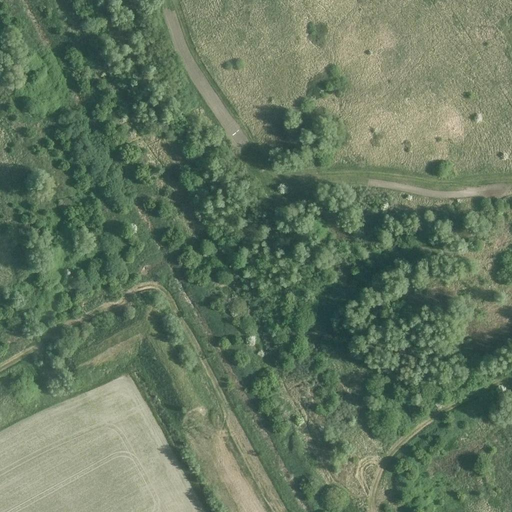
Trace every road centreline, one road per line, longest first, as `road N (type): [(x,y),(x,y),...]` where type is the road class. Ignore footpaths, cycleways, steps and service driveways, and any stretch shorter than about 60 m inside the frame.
road 1 (track): [(361,511),(69,0)]
road 2 (track): [(511,184),(272,174),(199,70),(172,0)]
road 3 (track): [(378,511),(403,441),(458,399),(511,373)]
